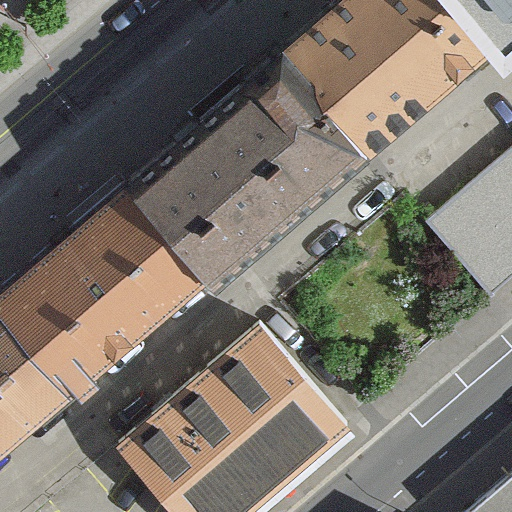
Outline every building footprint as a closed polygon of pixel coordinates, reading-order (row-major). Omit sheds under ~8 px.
[(458,0),(319,0),(264,48),(353,152),(489,35),(476,20),(458,0)] [(458,0),(476,20),(500,0),(458,0)] [(110,179),(190,272),(200,283),(353,152),(264,48),(110,179)] [(511,262),(511,143),(425,218),(484,286),(511,262)] [(110,179),(0,273),(0,314),(59,383),(190,272),(110,179)] [(0,314),(0,433),(59,383),(0,314)] [(246,319),(110,436),(175,511),(234,511),(337,424),(246,319)] [(511,511),(511,466),(457,511),(511,511)]
